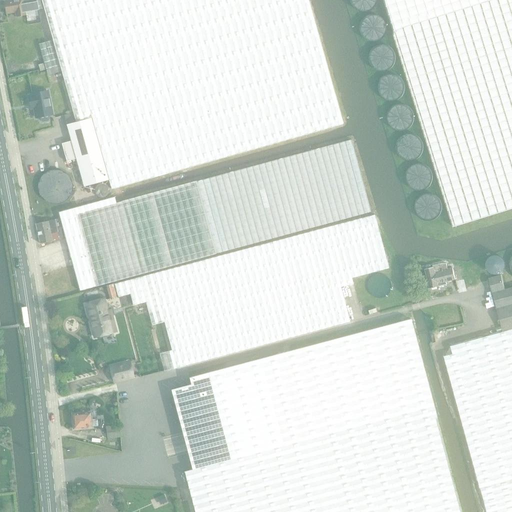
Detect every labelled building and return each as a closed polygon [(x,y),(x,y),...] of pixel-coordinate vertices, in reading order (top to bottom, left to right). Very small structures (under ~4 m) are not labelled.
[(25,12),(38,9),(35,0),(26,0),(22,1),(22,0),(7,0),(3,1),(6,14),(15,12),(15,17),(26,15),(25,12)] [(22,0),(22,1),(26,0),(35,0),(38,9),(42,8),(40,0),(22,0)] [(41,0),(58,59),(60,66),(73,113),(76,123),(91,119),(108,179),(110,188),(343,123),(306,0),(41,0)] [(351,0),(364,12),(376,0),(351,0)] [(511,0),(383,0),(454,227),(511,208),(511,0)] [(385,38),(386,15),(363,14),(362,37),(385,38)] [(39,44),(46,70),(58,67),(51,41),(39,44)] [(386,72),(398,54),(379,42),(367,60),(386,72)] [(407,90),(397,70),(376,81),(387,100),(407,90)] [(32,95),(28,96),(30,108),(34,108),(36,118),(40,117),(41,121),(42,122),(48,121),(49,119),(48,116),(52,115),(47,91),(32,94),(32,95)] [(390,104),(389,127),(413,128),(413,105),(390,104)] [(73,113),(64,115),(66,125),(76,123),(73,113)] [(91,119),(76,123),(66,125),(83,186),(108,179),(91,119)] [(398,156),(421,158),(422,136),(400,135),(398,156)] [(79,291),(244,246),(370,212),(350,140),(194,182),(115,202),(113,197),(57,213),(79,291)] [(431,187),(431,165),(409,165),(409,187),(431,187)] [(72,191),(72,190),(71,187),(70,183),(68,180),(66,178),(63,175),(60,174),(56,173),(53,173),(50,174),(47,175),(45,176),(42,179),(40,181),(38,184),(37,187),(37,191),(37,194),(38,197),(40,201),(42,203),(45,205),(48,206),(51,207),(55,208),(58,207),(61,206),(64,205),(66,203),(69,200),(70,197),(71,194),(72,191)] [(443,212),(435,192),(415,200),(423,220),(443,212)] [(161,310),(164,322),(172,351),(159,354),(164,371),(349,321),(340,287),(353,284),(351,278),(388,268),(374,215),(151,274),(161,310)] [(57,232),(54,220),(35,224),(40,244),(52,241),(50,234),(57,232)] [(455,279),(452,268),(447,269),(446,264),(444,263),(433,266),(434,268),(427,269),(428,276),(426,276),(427,280),(424,280),(426,289),(446,285),(446,281),(455,279)] [(151,274),(114,284),(118,297),(130,293),(133,305),(146,302),(149,313),(161,310),(151,274)] [(501,275),(489,278),(503,332),(511,329),(511,287),(505,289),(501,275)] [(386,295),(386,292),(385,289),(383,286),(382,284),(380,283),(378,281),(376,280),(372,280),(368,280),(366,280),(363,282),(361,284),(359,286),(358,288),(357,291),(356,294),(356,297),(357,300),(358,302),(360,304),(362,306),(364,307),(366,309),(370,309),(373,309),(376,309),(378,307),(381,305),(383,303),(384,301),(385,298),(386,295)] [(105,298),(84,304),(92,339),(114,333),(117,332),(111,308),(108,309),(105,298)] [(190,384),(171,389),(182,433),(186,448),(189,457),(192,470),(184,471),(194,511),(461,511),(444,448),(410,319),(189,377),(190,384)] [(453,354),(444,357),(487,511),(511,511),(511,329),(503,332),(451,346),(453,354)] [(133,377),(130,365),(110,370),(113,382),(133,377)] [(92,426),(97,425),(97,419),(91,420),(90,412),(71,414),(72,416),(71,417),(72,427),(73,427),(73,429),(92,428),(92,426)] [(107,439),(120,437),(118,425),(106,427),(107,439)]
